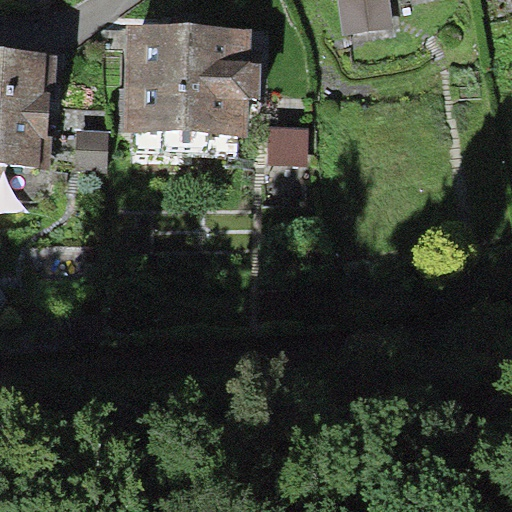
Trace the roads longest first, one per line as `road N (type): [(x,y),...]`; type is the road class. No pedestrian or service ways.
road 1 (track): [(0,362),(268,348),(511,307)]
road 2 (track): [(511,422),(224,511)]
road 3 (residential): [(0,30),(45,31),(87,20),(115,0)]
